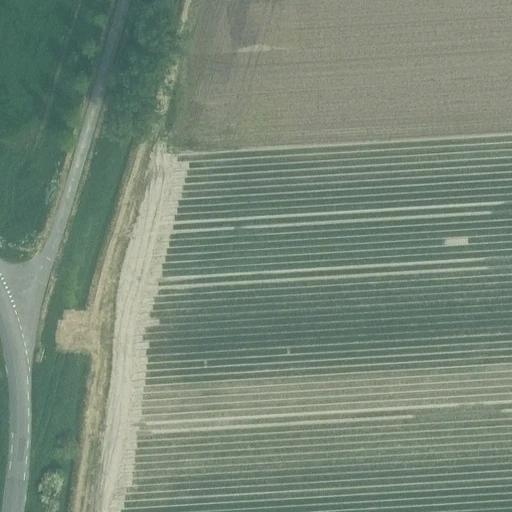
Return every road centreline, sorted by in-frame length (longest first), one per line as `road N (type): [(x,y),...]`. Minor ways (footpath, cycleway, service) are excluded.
road 1 (unclassified): [(7,311),(38,279),(119,0)]
road 2 (tertiary): [(10,511),(18,372),(7,311)]
